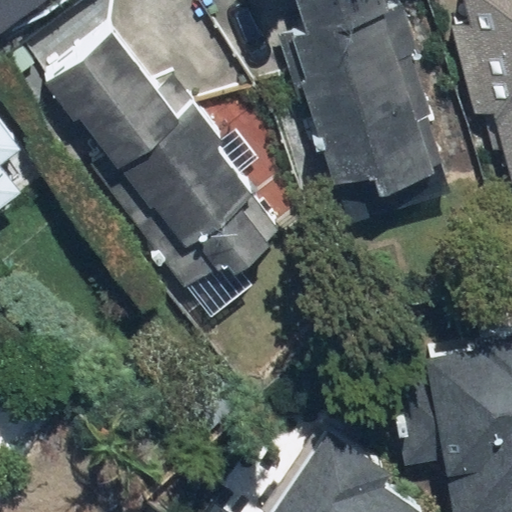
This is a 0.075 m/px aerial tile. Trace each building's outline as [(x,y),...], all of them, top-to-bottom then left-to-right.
[(7,0),(18,13),(33,0),(7,0)] [(205,213),(236,248),(289,201),(258,166),(266,158),(125,0),(122,0),(50,66),(192,225),(205,213)] [(421,0),(302,0),(356,163),(464,127),(421,0)] [(511,0),(487,0),(511,112),(511,0)] [(0,187),(39,155),(19,131),(37,115),(0,70),(0,187)] [(511,306),(448,319),(461,390),(446,393),(466,501),(498,495),(501,511),(511,508),(511,306)] [(312,511),(465,511),(377,449),(389,432),(339,396),(275,485),(312,511)]
